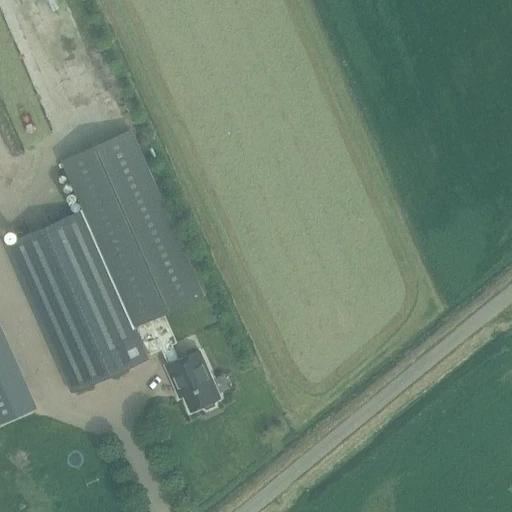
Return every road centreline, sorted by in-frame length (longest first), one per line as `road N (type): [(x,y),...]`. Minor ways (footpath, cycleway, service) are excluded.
road 1 (unclassified): [(246,511),(511,290)]
road 2 (track): [(10,0),(65,126)]
